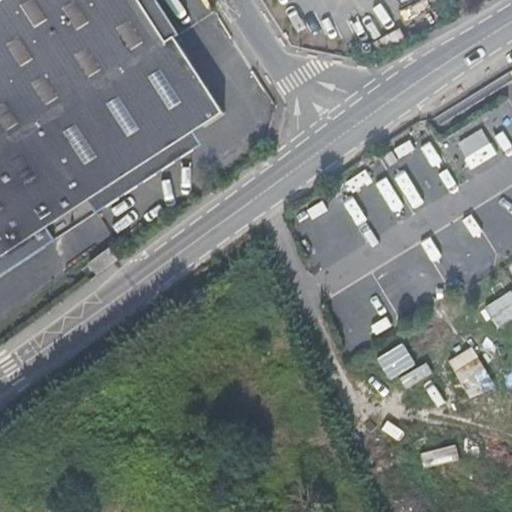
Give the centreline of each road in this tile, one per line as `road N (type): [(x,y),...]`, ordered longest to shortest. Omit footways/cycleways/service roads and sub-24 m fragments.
road 1 (unclassified): [(326,141),(0,369)]
road 2 (unclassified): [(511,21),(326,141)]
road 3 (unclassified): [(326,141),(234,0)]
